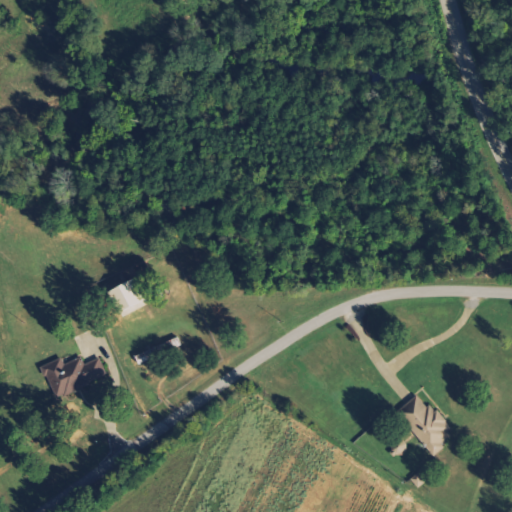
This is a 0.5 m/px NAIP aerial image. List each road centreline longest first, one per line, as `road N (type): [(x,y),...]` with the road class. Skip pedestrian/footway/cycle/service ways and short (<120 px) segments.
road 1 (residential): [(45,511),(240,373),(382,295),(511,289)]
road 2 (residential): [(511,162),(455,0)]
